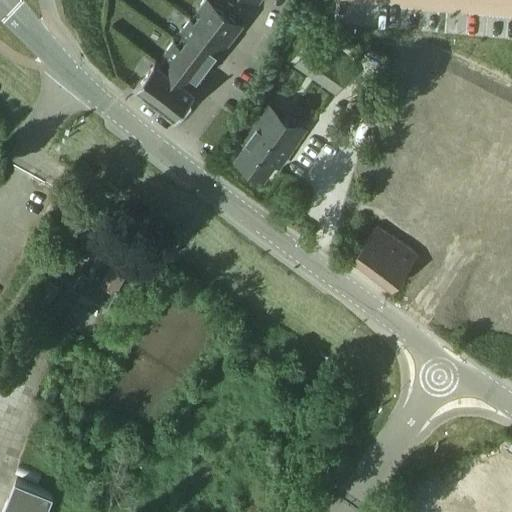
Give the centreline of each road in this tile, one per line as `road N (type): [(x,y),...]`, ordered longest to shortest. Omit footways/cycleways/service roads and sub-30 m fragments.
road 1 (tertiary): [(444,375),(412,341),(75,81),(4,0)]
road 2 (track): [(511,158),(398,330)]
road 3 (unclassified): [(344,511),(444,375)]
road 4 (unknown): [(60,75),(48,115),(0,199)]
